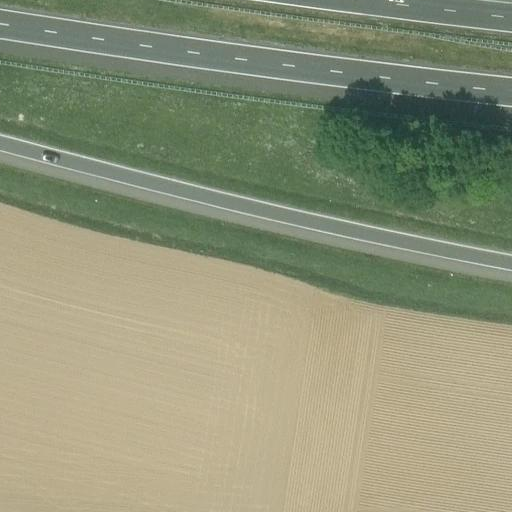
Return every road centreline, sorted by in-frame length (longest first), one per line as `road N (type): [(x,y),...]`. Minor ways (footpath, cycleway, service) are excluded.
road 1 (motorway): [(0,141),(511,262)]
road 2 (motorway): [(0,28),(511,95)]
